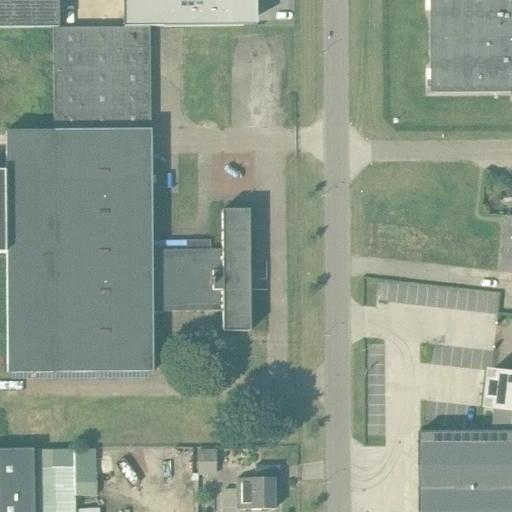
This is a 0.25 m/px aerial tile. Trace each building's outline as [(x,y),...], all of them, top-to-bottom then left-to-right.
[(58,0),(0,0),(0,29),(53,29),(58,29),(59,29),(58,0)] [(122,0),(123,28),(149,28),(243,27),(243,24),(241,24),(240,0),(122,0)] [(511,0),(431,0),(432,94),(511,93),(511,98),(511,0)] [(123,28),(59,29),(58,29),(53,29),(53,131),(5,132),(6,171),(0,170),(0,252),(6,253),(7,374),(152,373),(151,311),(222,311),(222,332),(249,332),(249,210),(228,210),(221,211),(222,250),(151,251),(149,28),(123,28)] [(511,245),(505,245),(502,272),(511,273),(511,245)] [(511,511),(511,373),(491,371),(487,408),(495,409),(492,433),(420,435),(423,511),(511,511)] [(0,450),(0,492),(34,491),(33,449),(0,450)] [(95,497),(95,450),(37,451),(37,511),(74,511),(75,497),(95,497)] [(216,475),(216,450),(197,450),(197,475),(216,475)] [(279,467),(255,466),(255,479),(236,479),(236,489),(223,489),(223,510),(237,510),(274,510),(274,493),(278,493),(279,467)] [(0,492),(0,511),(34,511),(34,491),(0,492)]
